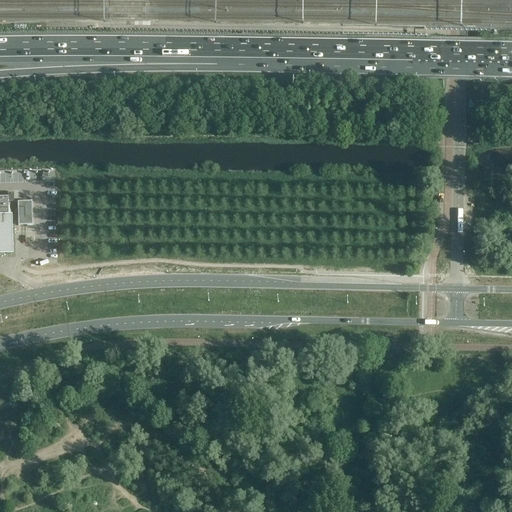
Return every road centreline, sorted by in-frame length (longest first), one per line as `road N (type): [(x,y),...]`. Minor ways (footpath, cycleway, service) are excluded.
road 1 (secondary): [(457,289),(159,281),(0,304)]
road 2 (secondary): [(0,344),(171,321),(457,323)]
road 3 (motorway): [(217,51),(511,55)]
road 4 (unclassified): [(462,0),(457,289)]
road 5 (motorway): [(0,74),(217,51)]
road 6 (motorway): [(0,49),(217,51)]
